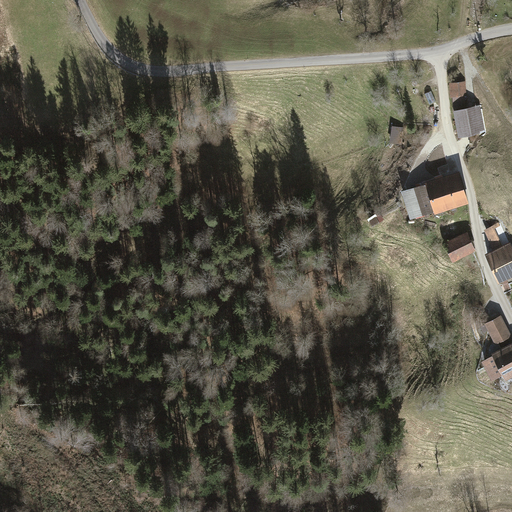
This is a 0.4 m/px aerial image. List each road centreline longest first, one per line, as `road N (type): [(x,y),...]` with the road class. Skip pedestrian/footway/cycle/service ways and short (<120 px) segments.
road 1 (unclassified): [(79,0),(117,61),(145,72),(400,56),(511,29)]
road 2 (track): [(437,51),(480,259),(511,320)]
